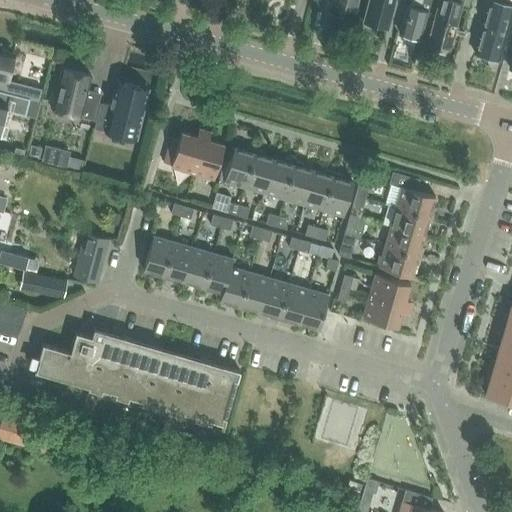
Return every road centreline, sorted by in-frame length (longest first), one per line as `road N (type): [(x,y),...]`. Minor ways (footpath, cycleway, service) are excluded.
road 1 (tertiary): [(511,125),(49,0)]
road 2 (residential): [(436,384),(126,295),(141,221)]
road 3 (residential): [(436,384),(511,131)]
